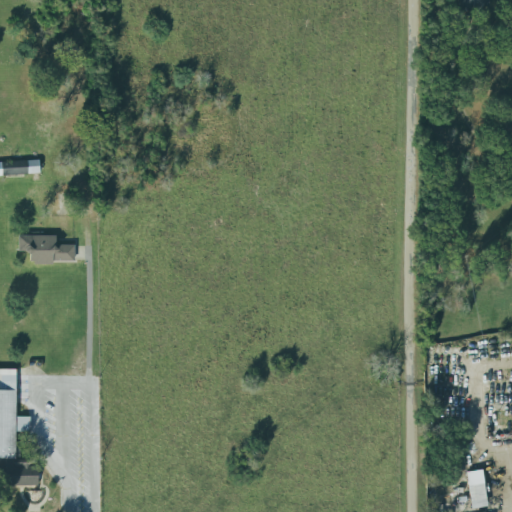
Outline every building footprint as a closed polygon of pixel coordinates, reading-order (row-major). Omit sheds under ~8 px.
[(457,0),(459,12),(480,10),(479,4),(487,4),(486,0),(457,0)] [(0,161),(0,175),(39,175),(39,161),(0,161)] [(18,234),(55,234),(55,243),(74,244),(74,259),(53,259),(53,263),(34,262),(33,260),(30,259),(30,251),(27,250),(18,249),(18,234)] [(0,458),(15,459),(15,432),(29,432),(30,417),(15,417),(16,370),(0,369),(0,458)] [(38,466),(26,466),(26,462),(1,462),(1,485),(37,486),(38,466)] [(486,508),(482,471),(467,472),(470,509),(486,508)]
